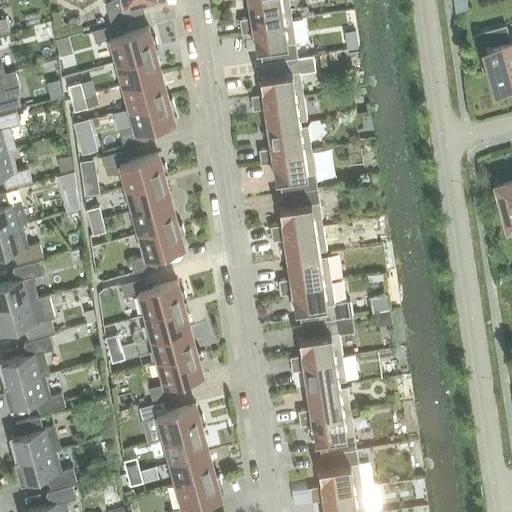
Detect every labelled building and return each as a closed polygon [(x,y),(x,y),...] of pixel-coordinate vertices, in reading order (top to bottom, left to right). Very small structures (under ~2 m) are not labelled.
[(139,1),(144,0),(110,0),(105,3),(110,21),(142,12),(139,1)] [(253,31),(252,24),(292,18),(288,0),(248,0),(251,17),(239,19),(241,33),(253,31)] [(0,18),(0,32),(9,30),(5,17),(0,18)] [(292,18),(252,24),(253,31),(255,48),(259,47),(262,62),(297,56),(292,18)] [(110,38),(116,61),(155,50),(154,48),(158,47),(155,37),(152,38),(148,26),(119,34),(116,23),(92,30),(95,42),(110,38)] [(496,90),(511,85),(511,40),(511,41),(506,24),(473,34),(483,71),(491,69),(496,90)] [(344,32),(347,48),(358,46),(355,30),(344,32)] [(116,61),(122,84),(161,73),(155,50),(116,61)] [(263,93),(264,101),(303,95),(297,56),(262,62),(264,76),(260,76),(262,93),(263,93)] [(0,110),(20,105),(17,93),(21,92),(15,70),(3,73),(0,73),(0,110)] [(352,73),(354,86),(365,85),(363,71),(352,73)] [(122,84),(129,107),(168,96),(161,73),(122,84)] [(67,85),(71,98),(83,94),(80,82),(67,85)] [(303,95),(264,101),(263,93),(262,93),(250,95),(253,109),(264,108),(267,128),(299,123),(299,120),(307,119),(303,95)] [(83,94),(71,98),(74,110),(87,107),(83,94)] [(118,128),(123,146),(147,139),(144,128),(174,120),(171,108),(175,107),(172,97),(168,98),(168,96),(129,107),(132,120),(118,128)] [(0,151),(11,149),(15,148),(9,126),(20,123),(16,110),(0,114),(0,151)] [(273,162),(272,154),(311,149),(307,124),(300,126),(299,123),(267,128),(270,147),(258,149),(261,163),(272,162),(273,162)] [(91,134),(78,137),(82,153),(95,149),(91,134)] [(11,149),(0,151),(0,175),(2,175),(6,187),(31,180),(28,167),(17,170),(11,149)] [(122,174),(126,187),(165,176),(164,174),(168,173),(165,163),(161,164),(158,152),(128,160),(125,149),(101,156),(106,174),(122,174)] [(311,149),(272,154),(273,162),(272,162),(275,179),(279,178),(281,192),(317,187),(311,149)] [(71,154),(58,157),(60,170),(73,167),(71,154)] [(94,157),(80,159),(82,176),(96,174),(94,157)] [(74,170),(58,174),(62,189),(77,185),(74,170)] [(126,187),(132,210),(171,199),(165,176),(126,187)] [(494,186),(494,187),(498,186),(511,236),(511,235),(511,181),(499,185),(497,181),(496,181),(497,185),(494,186)] [(282,224),(283,231),(323,225),(317,187),(281,192),(283,206),(279,207),(282,224)] [(0,229),(22,224),(26,223),(19,200),(9,203),(6,191),(0,192),(0,229)] [(132,210),(138,233),(177,222),(171,199),(132,210)] [(86,209),(89,221),(102,218),(99,205),(86,209)] [(102,218),(89,221),(92,234),(105,231),(102,218)] [(154,254),(184,246),(181,234),(184,233),(181,223),(178,224),(177,222),(138,233),(144,255),(130,260),(133,272),(157,265),(154,254)] [(22,224),(0,229),(0,253),(14,250),(17,262),(43,255),(39,242),(28,245),(22,224)] [(323,225),(283,231),(282,224),(270,226),(272,240),(284,238),(287,258),(319,253),(318,251),(326,249),(323,225)] [(293,292),(291,285),(331,279),(327,255),(319,256),(319,253),(287,258),(290,278),(278,280),(280,294),(292,292),(293,292)] [(0,307),(33,299),(37,298),(36,297),(31,276),(42,273),(38,260),(13,267),(16,279),(0,283),(0,307)] [(138,291),(145,314),(184,304),(183,302),(187,301),(184,290),(180,292),(177,279),(147,287),(144,277),(120,283),(124,295),(138,291)] [(294,309),(299,309),(301,323),(352,315),(350,300),(334,302),(331,279),(291,285),(293,292),(292,292),(294,309)] [(33,299),(0,307),(0,331),(25,325),(28,337),(54,330),(50,317),(54,316),(48,293),(36,297),(37,298),(33,299)] [(145,314),(151,337),(190,327),(184,304),(145,314)] [(93,309),(84,311),(87,322),(96,319),(93,309)] [(354,330),(352,315),(301,323),(303,337),(299,338),(301,354),(301,355),(302,355),(303,362),(342,356),(339,333),(354,330)] [(151,337),(157,361),(196,350),(190,327),(151,337)] [(105,336),(108,349),(121,346),(117,333),(105,336)] [(6,383),(7,384),(44,373),(45,374),(48,373),(42,351),(53,348),(50,335),(24,342),(27,354),(2,361),(1,359),(0,360),(6,383)] [(121,346),(108,349),(112,361),(124,358),(121,346)] [(197,351),(196,350),(157,361),(161,373),(164,383),(149,387),(152,399),(176,393),(173,382),(203,374),(200,362),(203,361),(201,350),(197,351)] [(342,356),(303,362),(302,355),(301,355),(301,354),(290,356),(292,371),(303,369),(306,389),(338,384),(338,381),(346,380),(342,356)] [(44,373),(7,384),(6,383),(3,384),(9,407),(36,400),(39,412),(65,405),(61,391),(50,394),(45,374),(44,373)] [(312,423),(311,416),(350,410),(347,385),(339,387),(338,384),(306,389),(309,408),(298,410),(300,425),(312,423)] [(157,415),(163,438),(202,427),(202,425),(206,424),(203,414),(199,415),(195,403),(166,411),(163,400),(139,407),(142,419),(157,415)] [(311,416),(312,423),(314,440),(318,439),(320,453),(356,448),(350,410),(311,416)] [(18,458),(56,448),(56,449),(59,448),(53,425),(42,428),(39,416),(15,422),(19,434),(13,436),(13,434),(11,435),(18,458)] [(163,438),(169,461),(208,450),(202,427),(163,438)] [(56,448),(18,458),(14,459),(20,482),(47,475),(50,487),(76,480),(73,466),(61,469),(56,449),(56,448)] [(321,485),(322,492),(362,486),(356,448),(320,453),(322,468),(318,468),(321,485)] [(169,461),(176,484),(215,473),(208,450),(169,461)] [(123,460),(127,472),(139,469),(136,456),(123,460)] [(139,469),(127,472),(130,485),(143,481),(139,469)] [(167,511),(193,511),(192,505),(221,497),(218,485),(222,484),(219,474),(215,475),(215,473),(176,484),(182,507),(167,511)] [(23,511),(67,511),(65,501),(76,498),(72,485),(46,492),(49,504),(24,511),(24,509),(22,509),(23,511)] [(362,486),(322,492),(321,485),(309,487),(311,501),(323,500),(324,511),(357,511),(358,511),(365,510),(362,486)]
